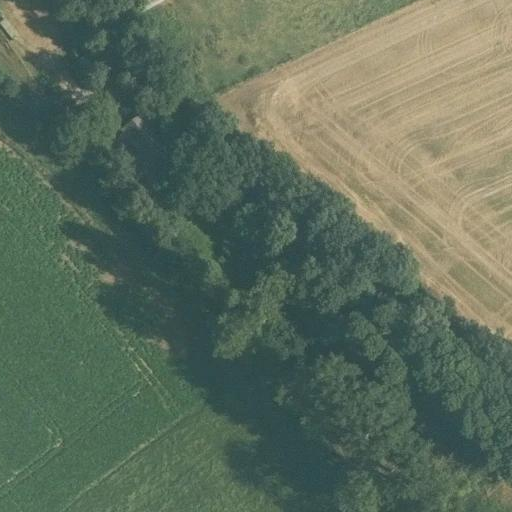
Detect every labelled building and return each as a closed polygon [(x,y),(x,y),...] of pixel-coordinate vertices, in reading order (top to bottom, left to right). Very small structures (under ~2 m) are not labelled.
[(94,65),(88,57),(77,66),(87,79),(95,73),(94,65)] [(248,125),(265,107),(243,85),(225,103),(248,125)] [(151,133),(142,122),(123,137),(124,137),(147,165),(162,152),(148,135),(151,133)] [(147,165),(124,137),(105,153),(163,219),(187,198),(166,174),(159,180),(147,165)] [(162,152),(147,165),(159,180),(166,174),(174,167),(162,152)]
